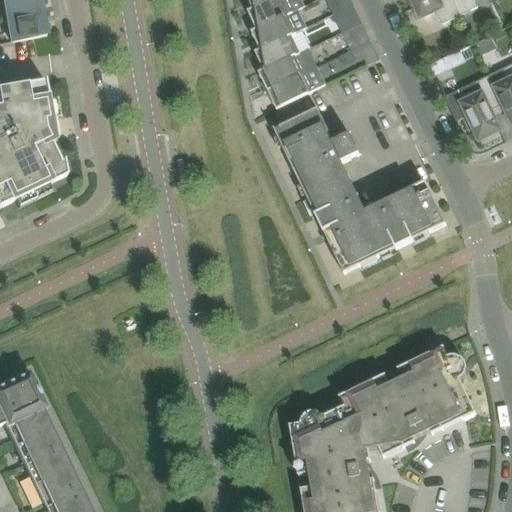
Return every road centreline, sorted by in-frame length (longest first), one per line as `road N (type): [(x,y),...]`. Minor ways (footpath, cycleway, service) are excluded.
road 1 (residential): [(0,254),(86,213),(108,188),(72,0)]
road 2 (residential): [(462,183),(369,0)]
road 3 (residential): [(498,339),(483,246),(462,183)]
